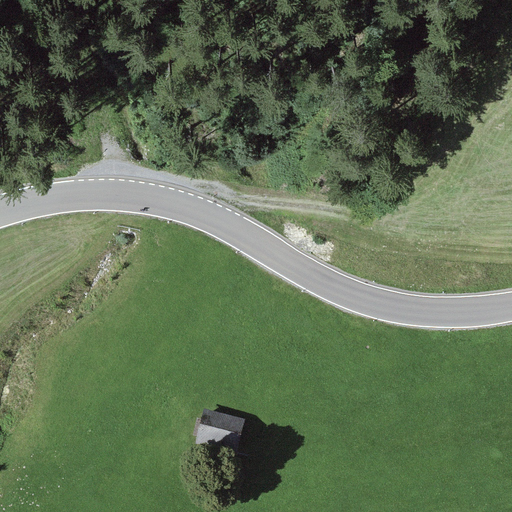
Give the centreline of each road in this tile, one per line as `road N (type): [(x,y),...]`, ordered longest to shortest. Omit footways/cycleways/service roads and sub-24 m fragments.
road 1 (tertiary): [(0,210),(76,193),(139,195),(203,213),(340,289),(408,307),(511,304)]
road 2 (track): [(397,218),(258,202),(203,213)]
